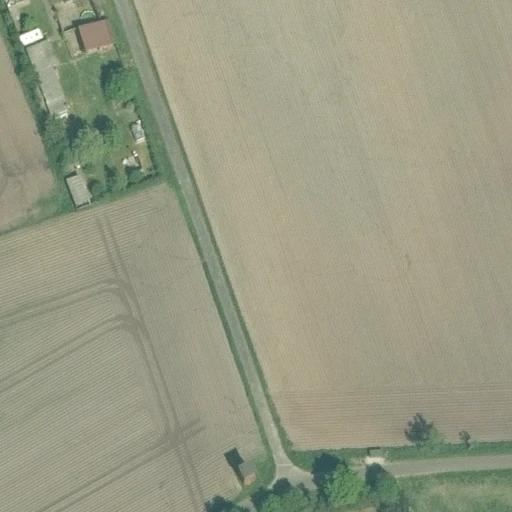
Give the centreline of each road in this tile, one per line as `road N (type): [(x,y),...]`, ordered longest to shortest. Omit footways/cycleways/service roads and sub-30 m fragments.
road 1 (unclassified): [(278,479),(117,0)]
road 2 (unclassified): [(511,467),(278,479)]
